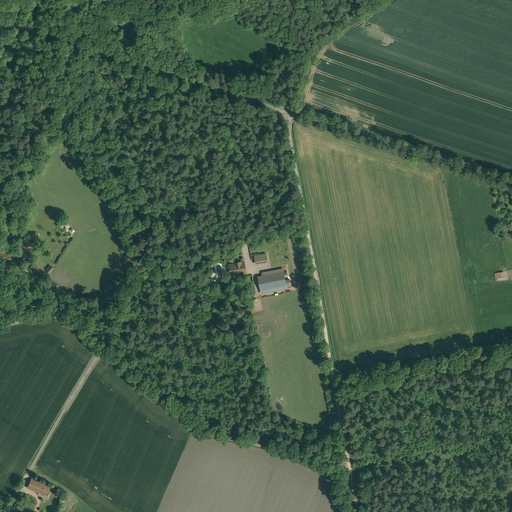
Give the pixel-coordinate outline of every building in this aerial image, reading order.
[(30,244),(26,239),(21,242),(25,248),(30,244)] [(13,253),(0,250),(0,261),(11,263),(13,253)] [(266,254),(255,256),(256,263),(267,261),(266,254)] [(44,269),(36,261),(34,263),(32,261),(30,263),(32,265),(29,268),(37,277),(44,269)] [(240,261),(226,264),(227,270),(241,267),(240,261)] [(215,272),(211,273),(212,283),(219,282),(218,278),(223,278),(222,275),(220,275),(220,271),(222,270),(221,268),(218,269),(217,264),(211,265),(212,269),(214,269),(215,272)] [(263,276),(258,277),(260,290),(265,289),(266,292),(286,288),(283,269),(262,273),(263,276)] [(42,484),(31,480),(28,487),(39,492),(42,484)] [(49,488),(42,484),(39,492),(45,495),(49,488)]
